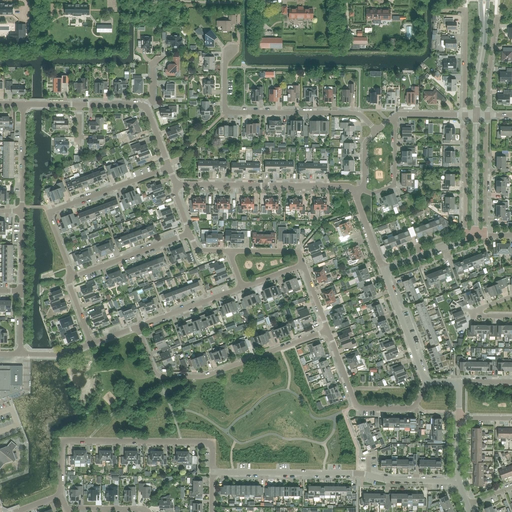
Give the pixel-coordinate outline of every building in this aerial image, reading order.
[(0,14),(13,15),(13,5),(5,5),(5,4),(0,3),(0,14)] [(76,6),(66,6),(66,15),(73,15),(73,16),(81,16),(81,15),(89,15),(89,6),(79,6),(79,5),(76,5),(76,6)] [(302,21),(303,20),(303,19),(313,19),(313,9),(303,9),(303,8),(298,8),(298,9),(287,9),(287,7),(282,7),(282,14),(286,14),(289,14),(289,19),(297,19),(297,20),(298,21),(302,21)] [(390,10),(385,10),(366,10),(366,20),(390,20),(390,10)] [(222,31),(231,32),(231,24),(235,24),(235,16),(229,16),(229,22),(217,21),(217,26),(222,27),(222,31)] [(447,25),(447,29),(456,30),(456,23),(453,23),(453,19),(444,19),(444,25),(447,25)] [(25,24),(19,24),(16,24),(15,42),(25,42),(25,24)] [(213,40),(216,38),(211,30),(205,35),(205,47),(213,47),(213,40)] [(179,45),(182,45),(182,40),(179,39),(179,36),(172,36),(172,38),(166,38),(166,33),(162,33),(162,40),(166,40),(166,44),(172,44),(172,48),(179,48),(179,45)] [(448,40),(448,36),(441,36),(441,41),(441,46),(443,48),(445,48),(456,48),(456,40),(448,40)] [(151,49),(152,49),(152,38),(148,38),(148,37),(141,37),(141,49),(146,49),(146,53),(151,53),(151,49)] [(282,39),(277,39),(256,38),(256,48),(281,49),(282,39)] [(511,47),(507,48),(507,52),(502,52),(502,61),(511,62),(511,56),(511,47)] [(208,69),(214,69),(214,64),(215,63),(214,62),(214,57),(211,57),(211,53),(202,53),(202,58),(205,58),(205,66),(204,66),(204,70),(208,70),(208,69)] [(448,59),(448,56),(439,56),(439,59),(439,60),(442,60),(442,62),(443,62),(444,62),(443,69),(455,69),(456,59),(452,59),(448,59)] [(175,74),(177,72),(179,72),(179,57),(172,57),(172,65),(170,65),(168,67),(168,70),(166,70),(166,73),(168,76),(171,76),(171,74),(175,74)] [(511,68),(509,68),(509,72),(500,72),(500,82),(507,82),(507,83),(511,83),(511,75),(511,74),(511,68)] [(68,84),(68,76),(62,76),(62,78),(56,78),(55,83),(54,82),(54,89),(55,89),(55,93),(62,93),(62,84),(68,84)] [(142,93),(143,80),(142,80),(142,76),(133,76),(133,80),(134,80),(134,93),(137,93),(138,94),(139,95),(140,94),(141,93),(142,93)] [(456,90),(456,88),(455,87),(455,80),(449,80),(449,77),(443,77),(442,81),(447,81),(447,91),(455,91),(455,90),(456,90)] [(87,89),(87,79),(82,79),(82,83),(78,83),(78,93),(84,93),(84,89),(87,89)] [(127,89),(127,80),(119,80),(117,83),(114,83),(114,93),(121,94),(122,89),(127,89)] [(20,94),(25,94),(25,86),(12,86),(12,81),(9,81),(9,90),(12,90),(12,94),(17,94),(20,94)] [(214,88),(214,81),(204,81),(204,88),(205,88),(205,94),(211,94),(211,90),(210,90),(210,88),(214,88)] [(107,89),(107,82),(99,82),(99,83),(95,83),(95,93),(103,93),(103,89),(104,88),(107,89)] [(171,96),(175,96),(175,84),(166,84),(166,90),(165,90),(164,89),(163,89),(163,90),(162,90),(162,91),(163,91),(163,92),(163,98),(171,98),(171,96)] [(354,93),(354,85),(349,85),(349,90),(342,90),(342,102),(350,102),(350,93),(354,93)] [(299,93),(299,86),(293,86),(288,86),(288,90),(287,90),(287,102),(295,102),(295,96),(295,93),(299,93)] [(262,95),(263,87),(257,87),(257,90),(252,90),(252,101),(259,101),(259,95),(262,95)] [(324,102),(332,102),(332,94),(335,94),(336,87),(332,87),(332,90),(324,90),(324,102)] [(418,95),(418,87),(412,87),(412,92),(412,93),(407,93),(407,96),(406,96),(406,100),(407,100),(407,104),(414,104),(414,95),(418,95)] [(281,97),(281,88),(274,88),(274,90),(269,90),(269,101),(277,102),(277,97),(281,97)] [(304,88),(304,98),(306,98),(306,102),(313,102),(313,95),(317,95),(317,88),(304,88)] [(367,97),(367,102),(369,102),(369,103),(377,104),(377,95),(380,95),(380,89),(374,89),(374,93),(369,93),(369,97),(367,97)] [(441,100),(443,97),(435,89),(433,91),(433,92),(424,92),(424,100),(428,100),(428,104),(436,104),(436,99),(437,99),(438,100),(441,100)] [(399,96),(399,90),(394,90),(394,93),(387,93),(387,104),(396,104),(396,96),(399,96)] [(511,97),(511,90),(506,90),(506,95),(498,95),(498,99),(497,100),(497,102),(498,103),(498,104),(504,104),(504,105),(509,105),(509,97),(511,97)] [(202,108),(201,108),(201,115),(205,115),(205,121),(206,121),(207,121),(207,120),(208,120),(209,118),(210,115),(213,115),(213,108),(208,108),(208,106),(209,106),(209,102),(202,102),(202,108)] [(176,112),(177,106),(169,106),(168,109),(161,109),(161,117),(162,117),(162,118),(163,119),(166,119),(166,118),(166,117),(171,118),(171,112),(176,112)] [(9,120),(9,117),(3,117),(3,128),(6,128),(6,130),(9,130),(9,131),(12,131),(12,120),(9,120)] [(54,118),(54,124),(56,124),(56,129),(68,129),(68,121),(64,121),(64,118),(54,118)] [(103,130),(104,118),(96,118),(96,122),(89,122),(89,130),(103,130)] [(137,123),(138,123),(137,120),(131,122),(129,119),(123,121),(126,127),(128,126),(129,130),(139,126),(137,123)] [(275,130),(275,121),(269,121),(269,126),(266,126),(266,133),(269,133),(269,130),(275,130)] [(281,134),(281,136),(285,136),(285,126),(281,126),(281,121),(275,121),(275,130),(275,134),(281,134)] [(297,131),(297,121),(291,121),(291,126),(288,126),(287,135),(293,135),(293,131),(297,131)] [(303,126),(303,121),(297,121),(297,131),(301,131),(301,136),(307,136),(307,126),(303,126)] [(319,135),(319,122),(310,121),(310,134),(313,134),(313,135),(319,135)] [(325,134),(328,134),(329,122),(319,122),(319,135),(325,135),(325,134)] [(344,132),(354,132),(354,126),(350,126),(350,123),(340,123),(340,128),(344,129),(344,132)] [(253,133),(256,133),(256,136),(263,136),(263,130),(259,130),(259,124),(253,124),(253,125),(253,133)] [(167,133),(169,140),(178,136),(177,133),(180,131),(178,125),(170,128),(171,132),(167,133)] [(246,131),(243,131),(243,137),(253,137),(253,133),(253,125),(246,125),(246,131)] [(402,134),(411,134),(411,130),(414,130),(414,125),(408,125),(408,128),(402,128),(402,134)] [(446,134),(455,134),(455,128),(449,128),(449,125),(443,125),(443,128),(446,129),(446,134)] [(142,132),(141,129),(140,129),(139,126),(129,130),(131,133),(127,134),(129,140),(136,138),(135,134),(142,132)] [(228,137),(228,136),(228,127),(228,126),(224,126),(224,127),(223,127),(222,127),(221,127),(220,128),(219,128),(218,129),(217,130),(216,131),(216,132),(215,133),(215,134),(215,135),(215,136),(215,137),(219,136),(224,136),(224,137),(228,137)] [(237,137),(237,126),(233,126),(233,127),(228,127),(228,136),(233,136),(233,137),(237,137)] [(506,136),(506,127),(500,127),(500,132),(497,132),(497,138),(500,138),(500,136),(506,136)] [(354,137),(354,132),(344,132),(344,134),(341,135),(341,140),(349,140),(349,137),(354,137)] [(411,138),(411,134),(402,134),(402,140),(408,140),(408,143),(414,143),(414,138),(411,138)] [(455,141),(455,134),(446,134),(446,140),(443,140),(443,144),(449,144),(449,141),(455,141)] [(89,140),(89,148),(93,148),(93,149),(99,149),(99,144),(100,143),(104,143),(104,136),(97,136),(97,140),(89,140)] [(61,142),(61,138),(55,138),(55,148),(59,148),(60,150),(60,153),(67,154),(67,148),(69,148),(69,142),(61,142)] [(340,140),(340,143),(344,143),(344,149),(354,149),(354,148),(355,148),(355,147),(355,146),(355,145),(354,145),(354,143),(349,143),(349,140),(341,140),(340,140)] [(149,151),(146,144),(141,147),(139,143),(131,146),(133,152),(137,151),(138,155),(149,151)] [(402,157),(411,157),(411,154),(415,154),(415,148),(409,148),(409,151),(402,151),(402,157)] [(449,151),(449,148),(443,148),(443,151),(446,152),(445,157),(454,157),(455,151),(449,151)] [(341,152),(341,157),(349,157),(349,154),(354,154),(354,149),(344,149),(341,149),(341,152)] [(145,159),(151,157),(149,151),(138,155),(139,158),(136,159),(138,165),(147,162),(145,159)] [(505,163),(505,157),(508,157),(508,154),(502,154),(502,157),(496,157),(496,163),(505,163)] [(340,157),(340,160),(341,160),(341,166),(344,166),(354,166),(354,161),(349,160),(349,157),(341,157),(340,157)] [(411,160),(411,157),(402,157),(402,163),(413,163),(413,166),(415,166),(415,160),(411,160)] [(454,164),(454,157),(445,157),(445,163),(443,163),(443,167),(449,167),(449,164),(454,164)] [(123,168),(125,167),(123,160),(117,162),(119,166),(116,167),(119,176),(125,174),(123,168)] [(505,169),(505,163),(496,163),(496,169),(502,169),(502,172),(508,172),(508,169),(505,169)] [(116,167),(115,165),(115,164),(106,167),(108,173),(111,172),(113,178),(119,176),(116,167)] [(354,172),(354,166),(344,166),(344,171),(341,171),(341,175),(349,175),(349,172),(354,172)] [(107,178),(104,169),(103,167),(98,168),(99,171),(102,179),(107,178)] [(411,174),(416,174),(416,170),(408,170),(408,174),(402,174),(401,180),(411,180),(411,174)] [(445,180),(454,180),(454,174),(449,174),(449,171),(443,171),(443,174),(445,174),(445,180)] [(90,185),(93,184),(90,175),(85,176),(88,185),(89,184),(90,185)] [(83,187),(80,178),(79,176),(75,178),(76,180),(79,188),(80,188),(81,189),(83,188),(83,187)] [(496,187),(505,187),(507,187),(507,184),(509,184),(509,178),(502,178),(502,181),(496,181),(496,187)] [(414,180),(411,180),(401,180),(401,186),(407,186),(407,192),(414,192),(414,180)] [(454,187),(454,180),(445,180),(445,186),(442,186),(442,190),(449,190),(449,187),(454,187)] [(62,190),(65,189),(62,182),(57,184),(59,189),(55,190),(58,199),(64,196),(62,190)] [(69,192),(74,190),(71,182),(66,184),(69,192)] [(163,190),(161,184),(156,186),(155,183),(147,186),(149,192),(153,190),(154,194),(163,190)] [(505,193),(505,187),(496,187),(496,193),(501,193),(501,196),(508,196),(508,193),(505,193)] [(55,190),(52,191),(51,188),(45,190),(48,196),(50,195),(53,201),(58,199),(55,190)] [(154,194),(151,195),(152,199),(154,204),(162,201),(161,198),(166,196),(163,190),(154,194)] [(1,191),(1,201),(6,201),(6,199),(9,199),(10,193),(6,193),(6,191),(1,191)] [(128,193),(131,201),(135,200),(136,205),(142,203),(139,196),(136,197),(134,191),(128,193)] [(133,205),(131,201),(128,193),(122,195),(125,201),(122,202),(124,209),(130,207),(129,206),(133,205)] [(388,196),(391,205),(395,204),(396,207),(402,205),(399,197),(396,198),(394,193),(388,196)] [(449,197),(449,194),(442,194),(442,197),(445,197),(445,203),(454,203),(454,197),(449,197)] [(388,206),(391,205),(388,196),(382,198),(384,203),(380,204),(384,212),(389,210),(388,206)] [(199,209),(199,198),(193,198),(193,205),(190,205),(190,213),(194,213),(194,209),(199,209)] [(199,198),(199,209),(204,209),(204,213),(209,213),(209,206),(205,206),(205,198),(199,198)] [(223,209),(223,198),(217,198),(217,206),(214,206),(214,213),(218,213),(219,209),(223,209)] [(229,198),(224,198),(223,198),(223,209),(228,209),(228,213),(232,213),(232,206),(229,206),(229,198)] [(247,209),(247,199),(241,199),(241,206),(238,206),(238,213),(243,213),(243,209),(247,209)] [(254,206),(254,199),(247,199),(247,209),(252,209),(252,214),(257,214),(257,206),(254,206)] [(272,210),(272,199),(266,199),(265,206),(262,206),(261,214),(267,214),(267,209),(272,210)] [(276,214),(281,214),(281,206),(278,206),(278,199),(272,199),(272,210),(276,210),(276,214)] [(296,210),(296,199),(290,199),(290,206),(286,206),(286,214),(291,214),(291,210),(296,210)] [(302,207),(302,199),(296,199),(296,210),(301,210),(301,214),(305,214),(305,207),(302,207)] [(320,210),(320,199),(314,199),(314,207),(311,207),(311,214),(315,214),(315,210),(320,210)] [(326,207),(326,200),(320,199),(320,210),(324,210),(325,214),(329,214),(329,207),(326,207)] [(121,210),(120,208),(117,200),(112,202),(115,210),(116,212),(121,210)] [(508,206),(508,202),(501,202),(501,205),(496,205),(496,212),(505,212),(505,208),(506,208),(507,207),(507,206),(508,206)] [(454,210),(454,203),(445,203),(445,209),(442,209),(442,213),(448,213),(449,210),(454,210)] [(173,216),(171,209),(166,211),(165,208),(157,211),(159,217),(163,215),(164,219),(173,216)] [(81,222),(86,221),(83,212),(78,214),(81,222)] [(505,217),(505,212),(496,212),(496,218),(501,218),(501,221),(507,221),(507,218),(505,217)] [(73,214),(67,216),(70,224),(72,228),(80,225),(78,219),(75,220),(73,214)] [(72,228),(70,224),(67,216),(61,218),(64,224),(61,225),(63,232),(69,230),(68,229),(71,228),(72,229),(72,228)] [(171,223),(175,222),(173,216),(164,219),(165,222),(162,224),(164,229),(172,226),(171,223)] [(446,226),(444,219),(442,217),(439,218),(439,220),(434,221),(437,230),(443,228),(442,227),(446,226)] [(351,228),(349,222),(342,224),(341,221),(334,223),(335,228),(339,227),(341,231),(351,228)] [(432,232),(437,230),(434,221),(429,223),(432,232)] [(0,222),(0,232),(5,232),(5,230),(8,230),(8,223),(5,223),(5,222),(0,222)] [(156,233),(154,226),(152,222),(149,223),(150,226),(147,228),(150,236),(153,235),(156,233)] [(427,234),(432,232),(429,223),(424,225),(427,234)] [(422,236),(427,234),(424,225),(419,227),(422,236)] [(150,236),(147,228),(143,229),(142,226),(139,227),(143,238),(147,237),(150,236)] [(140,239),(143,238),(139,227),(136,228),(137,231),(134,232),(137,241),(140,240),(140,239)] [(286,234),(286,227),(278,227),(278,239),(283,239),(283,244),(290,244),(290,234),(286,234)] [(422,236),(419,227),(414,229),(413,227),(410,228),(413,236),(416,234),(417,238),(422,236)] [(346,236),(353,233),(351,228),(341,231),(343,236),(339,237),(341,242),(348,240),(346,236)] [(410,237),(413,236),(410,228),(407,229),(408,231),(403,233),(406,242),(412,240),(410,237)] [(137,241),(134,232),(130,234),(129,230),(126,231),(131,243),(134,242),(137,241)] [(209,230),(208,231),(208,230),(201,230),(201,234),(201,238),(201,240),(206,240),(206,243),(212,243),(212,234),(212,230),(209,230)] [(290,244),(296,244),(296,239),(300,239),(300,230),(293,230),(293,234),(290,234),(290,244)] [(127,244),(131,243),(126,231),(123,232),(125,236),(121,237),(124,246),(127,245),(127,244)] [(228,231),(228,237),(231,237),(231,243),(237,243),(237,232),(237,231),(231,231),(228,231)] [(237,232),(237,243),(244,243),(244,237),(247,237),(247,231),(241,231),(241,232),(237,232)] [(401,244),(398,235),(397,232),(392,234),(393,237),(396,246),(401,244)] [(263,243),(263,235),(256,234),(256,233),(252,233),(252,243),(263,243)] [(274,243),(275,233),(271,233),(271,235),(263,235),(263,243),(274,243)] [(401,244),(406,242),(403,233),(398,235),(401,244)] [(212,243),(217,243),(218,240),(223,240),(223,234),(212,234),(212,243)] [(124,246),(121,237),(118,239),(116,235),(113,236),(118,248),(121,246),(122,247),(124,246)] [(391,248),(388,239),(386,235),(381,237),(386,250),(391,248)] [(391,248),(396,246),(393,237),(388,239),(391,248)] [(110,254),(113,253),(110,246),(114,245),(111,239),(105,242),(106,244),(103,245),(106,254),(110,253),(110,254)] [(319,248),(322,247),(320,241),(308,246),(311,255),(320,252),(319,248)] [(106,254),(103,245),(100,246),(99,244),(93,246),(95,252),(98,251),(101,257),(104,256),(103,256),(106,254)] [(503,254),(503,244),(497,244),(497,249),(493,249),(493,257),(499,257),(499,254),(503,254)] [(511,249),(510,250),(510,244),(503,244),(503,254),(510,254),(510,257),(511,257),(511,249)] [(350,245),(343,247),(344,252),(345,252),(347,257),(350,255),(360,251),(358,246),(351,248),(350,245)] [(192,262),(189,253),(186,255),(183,246),(180,247),(180,248),(177,249),(180,258),(184,257),(184,260),(187,259),(189,263),(192,262)] [(89,262),(92,261),(89,254),(92,253),(90,247),(84,249),(85,252),(82,253),(85,262),(88,261),(89,262)] [(177,260),(180,258),(177,249),(174,251),(173,250),(170,251),(173,257),(170,258),(172,265),(178,262),(177,260)] [(85,262),(82,253),(81,251),(71,254),(74,260),(77,259),(79,265),(82,264),(85,262)] [(360,251),(350,255),(352,260),(348,261),(349,265),(356,263),(355,260),(362,257),(360,251)] [(491,256),(488,257),(486,251),(484,252),(483,253),(481,254),(484,262),(489,260),(490,263),(493,262),(491,256)] [(327,259),(325,254),(321,255),(320,252),(311,255),(315,264),(327,259)] [(478,264),(484,262),(481,254),(478,255),(476,254),(475,255),(478,264)] [(473,266),(478,264),(475,255),(473,255),(473,256),(473,257),(470,258),(473,266)] [(165,269),(168,268),(164,257),(160,258),(160,257),(157,258),(160,267),(164,266),(165,269)] [(157,268),(160,267),(157,258),(154,259),(155,260),(151,261),(155,273),(158,272),(157,268)] [(468,268),(473,266),(470,258),(467,259),(466,258),(464,259),(468,268)] [(462,270),(468,268),(464,259),(463,259),(462,260),(462,261),(459,262),(462,270)] [(153,274),(155,273),(151,261),(148,263),(147,262),(144,263),(148,272),(151,271),(153,274)] [(462,270),(459,262),(457,263),(456,262),(453,263),(456,269),(453,270),(455,276),(463,273),(462,270)] [(144,273),(148,272),(144,263),(142,264),(142,265),(138,266),(143,278),(145,277),(144,273)] [(225,270),(223,264),(219,266),(217,263),(210,266),(212,271),(215,270),(216,274),(225,270)] [(324,271),(327,270),(325,265),(318,267),(320,270),(314,272),(316,278),(325,274),(324,271)] [(140,279),(143,278),(138,266),(135,268),(135,267),(132,268),(135,277),(139,275),(140,279)] [(454,278),(452,272),(449,273),(447,267),(445,267),(444,269),(442,270),(445,278),(450,276),(451,279),(454,278)] [(131,278),(135,277),(132,268),(129,269),(129,270),(125,271),(130,283),(133,281),(131,278)] [(357,277),(368,273),(366,268),(359,270),(358,268),(351,270),(352,273),(355,272),(356,275),(357,277)] [(121,283),(128,281),(125,275),(122,276),(120,270),(117,271),(117,272),(114,273),(117,282),(121,281),(121,283)] [(223,278),(228,276),(225,270),(216,274),(218,277),(214,278),(217,284),(224,281),(223,278)] [(439,280),(445,278),(442,270),(439,271),(437,270),(436,271),(439,280)] [(436,281),(439,280),(436,271),(434,271),(434,272),(434,273),(431,274),(434,282),(435,285),(438,284),(436,281)] [(114,283),(117,282),(114,273),(111,274),(110,273),(107,274),(110,281),(107,282),(109,288),(115,286),(114,283)] [(358,286),(364,284),(363,281),(370,278),(368,273),(357,277),(359,282),(357,283),(358,286)] [(332,281),(330,276),(326,278),(325,274),(316,278),(319,283),(324,281),(325,284),(332,281)] [(429,284),(434,282),(431,274),(429,275),(427,274),(425,275),(427,281),(425,282),(427,288),(430,287),(429,284)] [(414,277),(407,280),(406,277),(401,279),(404,287),(416,283),(414,277)] [(294,278),(290,280),(294,292),(300,290),(296,278),(294,279),(294,278)] [(193,283),(196,292),(198,291),(198,290),(201,289),(200,287),(203,286),(201,280),(193,283)] [(294,292),(290,280),(285,282),(286,282),(284,283),(284,285),(282,286),(285,294),(287,292),(288,294),(294,292)] [(493,286),(496,295),(502,293),(500,288),(504,286),(501,280),(495,282),(496,285),(493,286)] [(94,293),(93,289),(97,288),(94,282),(86,285),(87,288),(81,290),(84,297),(94,293)] [(474,293),(471,294),(475,303),(480,301),(479,297),(482,296),(481,295),(479,288),(480,288),(478,282),(473,286),(475,290),(473,290),(474,293)] [(191,294),(196,292),(193,283),(188,285),(191,294)] [(415,289),(413,284),(416,283),(404,287),(406,292),(415,289)] [(366,292),(374,289),(372,284),(365,286),(364,284),(358,286),(357,286),(358,289),(365,287),(366,292)] [(496,295),(493,286),(489,287),(488,284),(483,286),(486,293),(489,292),(490,297),(496,295)] [(186,295),(191,294),(188,285),(183,287),(186,296),(187,296),(186,295)] [(272,297),(278,294),(279,296),(282,295),(279,287),(276,288),(275,286),(273,287),(273,286),(269,288),(272,297)] [(337,294),(336,291),(334,286),(327,288),(328,291),(322,293),(325,299),(334,296),(337,294)] [(181,298),(186,296),(183,287),(178,288),(181,298)] [(181,298),(178,288),(173,290),(177,299),(181,297),(181,298)] [(266,299),(272,297),(269,288),(265,289),(265,290),(263,291),(264,293),(261,294),(264,301),(267,300),(266,299)] [(364,298),(362,299),(363,303),(371,300),(369,297),(376,294),(374,289),(366,292),(363,293),(364,298)] [(408,297),(417,294),(415,289),(406,292),(408,297)] [(59,298),(63,296),(61,290),(52,293),(53,297),(50,298),(52,304),(60,301),(59,298)] [(172,301),(177,299),(173,290),(168,292),(172,301)] [(475,303),(471,294),(470,291),(462,294),(464,301),(467,300),(469,305),(475,303)] [(169,302),(172,301),(168,292),(160,295),(163,301),(165,300),(166,302),(169,301),(169,302)] [(99,295),(96,296),(94,293),(84,297),(86,303),(92,301),(93,304),(101,301),(99,295)] [(252,304),(258,302),(258,303),(261,302),(258,295),(256,296),(255,294),(253,294),(248,295),(252,304)] [(417,294),(408,297),(410,303),(419,299),(417,294)] [(246,307),(252,304),(248,295),(244,297),(244,298),(242,298),(243,301),(241,302),(243,309),(246,308),(246,307)] [(340,303),(338,298),(335,299),(334,296),(325,299),(327,305),(333,303),(334,306),(340,303)] [(147,301),(152,312),(153,312),(154,311),(154,310),(157,309),(155,304),(158,303),(156,297),(147,301)] [(68,309),(66,302),(61,304),(60,301),(52,304),(51,304),(53,310),(58,308),(59,312),(68,309)] [(151,312),(152,312),(147,301),(139,304),(141,309),(144,308),(146,313),(148,312),(149,313),(151,312)] [(238,303),(235,304),(234,301),(232,302),(228,303),(231,312),(237,310),(238,311),(240,310),(238,303)] [(417,310),(426,307),(424,301),(415,305),(417,310)] [(225,314),(231,312),(228,303),(224,305),(222,306),(223,308),(220,309),(223,317),(226,316),(225,314)] [(374,312),(382,309),(380,304),(373,306),(372,304),(366,306),(367,309),(370,308),(371,310),(373,309),(374,312)] [(93,320),(107,315),(103,305),(95,308),(96,312),(90,314),(93,320)] [(134,312),(137,311),(135,305),(127,308),(131,320),(132,319),(133,319),(134,318),(136,317),(134,312)] [(310,315),(308,310),(308,311),(307,309),(305,310),(303,307),(296,310),(298,314),(299,314),(301,318),(310,315)] [(342,314),(345,312),(343,307),(333,311),(334,314),(330,315),(333,321),(343,317),(342,314)] [(419,315),(428,312),(426,307),(417,310),(419,315)] [(130,320),(131,320),(127,308),(118,312),(120,317),(123,316),(125,321),(128,320),(129,320),(130,320)] [(372,322),(378,320),(377,317),(384,314),(382,309),(374,312),(376,317),(371,319),(372,322)] [(217,323),(220,322),(216,310),(213,311),(214,314),(210,315),(213,324),(217,323)] [(455,320),(464,316),(462,311),(457,313),(456,310),(449,312),(450,315),(453,314),(455,320)] [(421,320),(429,317),(428,312),(419,315),(421,320)] [(210,315),(206,317),(205,314),(202,315),(206,327),(209,326),(213,324),(210,315)] [(100,324),(102,327),(110,324),(107,315),(93,320),(95,326),(100,324)] [(204,328),(206,327),(202,315),(199,316),(200,319),(196,321),(200,330),(204,328)] [(311,319),(310,315),(301,318),(302,322),(301,323),(303,328),(310,325),(309,322),(311,321),(311,319)] [(68,330),(66,327),(74,324),(71,316),(60,321),(61,325),(58,327),(60,333),(68,330)] [(464,316),(455,320),(456,323),(454,324),(456,329),(462,327),(461,324),(466,322),(464,316)] [(349,325),(347,319),(344,320),(343,317),(333,321),(335,326),(341,324),(342,327),(349,325)] [(423,325),(431,322),(429,317),(421,320),(423,325)] [(196,321),(192,322),(191,319),(189,320),(193,332),(195,331),(196,331),(200,330),(196,321)] [(190,333),(193,332),(189,320),(186,321),(187,324),(183,326),(186,335),(190,333)] [(380,328),(388,325),(386,320),(379,322),(378,320),(372,322),(373,325),(374,324),(376,329),(380,328)] [(431,322),(423,325),(425,330),(433,327),(435,326),(433,321),(431,322)] [(283,337),(287,335),(289,334),(288,332),(291,331),(288,323),(284,325),(284,326),(280,328),(283,337)] [(183,326),(179,327),(178,324),(175,326),(179,337),(182,336),(186,335),(183,326)] [(388,325),(380,328),(381,331),(379,331),(380,334),(376,335),(377,338),(384,336),(383,333),(390,330),(388,325)] [(476,334),(476,326),(471,325),(471,330),(468,330),(468,337),(476,337),(476,334)] [(495,337),(495,330),(492,330),(492,326),(487,326),(487,334),(489,334),(489,337),(495,337)] [(504,334),(504,326),(498,326),(498,330),(495,330),(495,337),(501,337),(501,334),(504,334)] [(427,335),(435,332),(433,327),(425,330),(427,335)] [(275,328),(271,330),(273,337),(276,336),(277,339),(279,338),(283,337),(280,328),(276,330),(275,328)] [(341,342),(350,339),(348,336),(352,334),(350,329),(344,331),(345,334),(339,337),(341,342)] [(76,331),(69,334),(68,330),(60,333),(62,340),(66,338),(68,343),(79,339),(76,331)] [(156,343),(164,340),(163,335),(164,335),(162,330),(155,333),(156,336),(154,336),(154,338),(154,339),(156,343)] [(263,345),(267,343),(267,342),(269,342),(268,339),(271,338),(268,331),(263,333),(263,334),(259,336),(263,345)] [(429,340),(437,337),(435,332),(427,335),(429,340)] [(258,346),(263,345),(259,336),(255,337),(255,336),(250,338),(253,345),(255,344),(256,346),(258,346)] [(244,337),(237,340),(239,343),(242,352),(246,351),(246,350),(248,349),(247,347),(250,346),(247,339),(245,340),(244,337)] [(437,337),(429,340),(430,345),(439,342),(437,337)] [(357,346),(354,340),(351,342),(350,339),(341,342),(343,348),(349,345),(350,348),(357,346)] [(169,348),(167,343),(166,344),(164,340),(156,343),(157,347),(158,347),(158,349),(161,348),(162,351),(169,348)] [(387,350),(395,347),(393,342),(387,344),(386,340),(379,343),(381,348),(385,347),(386,351),(387,350)] [(322,349),(321,344),(318,345),(317,342),(307,345),(311,353),(322,349)] [(238,354),(242,352),(239,343),(235,345),(234,344),(229,345),(232,353),(235,352),(236,354),(238,353),(238,354)] [(227,355),(229,354),(226,344),(217,348),(218,351),(221,360),(226,358),(225,358),(227,357),(227,355)] [(438,352),(438,351),(440,350),(439,345),(428,350),(430,355),(438,352)] [(395,347),(387,350),(389,354),(385,355),(387,361),(394,358),(393,355),(398,353),(396,347),(395,347)] [(163,353),(160,354),(161,356),(162,361),(171,357),(170,353),(171,353),(169,348),(162,351),(163,353)] [(322,355),(324,354),(322,349),(311,353),(311,354),(312,353),(312,354),(313,359),(311,359),(312,362),(323,358),(322,355)] [(217,362),(221,360),(218,351),(214,353),(214,351),(209,353),(211,361),(214,360),(215,362),(217,361),(217,362)] [(351,356),(347,358),(349,364),(360,359),(357,351),(350,353),(351,356)] [(432,360),(440,357),(438,352),(430,355),(432,360)] [(200,367),(205,365),(204,364),(206,364),(206,361),(208,360),(206,353),(201,355),(201,356),(197,358),(200,367)] [(440,357),(432,360),(433,365),(446,360),(444,355),(440,357)] [(173,361),(172,359),(175,358),(174,356),(162,361),(164,365),(165,367),(167,366),(168,369),(176,366),(174,361),(173,361)] [(465,370),(465,362),(465,358),(463,358),(463,357),(457,357),(457,366),(460,366),(460,370),(465,370)] [(503,371),(503,363),(501,363),(501,357),(495,357),(495,360),(495,366),(498,366),(498,371),(503,371)] [(196,368),(200,367),(197,358),(193,359),(193,358),(188,360),(190,367),(193,366),(194,368),(196,368)] [(329,365),(327,360),(324,361),(323,358),(312,362),(313,365),(316,365),(317,368),(318,369),(320,368),(329,365)] [(360,359),(349,364),(351,369),(356,367),(357,371),(365,368),(361,359),(360,359)] [(486,359),(486,371),(492,371),(492,366),(495,366),(495,360),(486,359)] [(454,360),(452,360),(446,360),(433,365),(435,370),(447,366),(447,363),(449,363),(449,366),(449,367),(450,367),(450,368),(450,367),(454,367),(454,360)] [(23,366),(10,366),(0,365),(0,398),(22,391),(23,366)] [(322,373),(330,370),(329,365),(320,368),(322,373)] [(394,376),(404,371),(402,366),(396,368),(395,365),(389,367),(393,376),(391,377),(394,376)] [(321,379),(332,375),(330,370),(322,373),(319,374),(321,379)] [(404,371),(394,376),(397,384),(403,382),(402,379),(407,377),(405,371),(404,371)] [(331,382),(334,380),(332,375),(321,379),(321,380),(322,379),(324,384),(326,384),(327,387),(332,384),(331,382)] [(338,391),(336,386),(334,387),(332,384),(327,387),(328,389),(324,391),(326,396),(338,391)] [(329,404),(333,403),(339,401),(337,398),(340,397),(338,391),(326,396),(329,404)] [(441,419),(435,419),(435,416),(430,416),(430,419),(433,419),(433,424),(431,424),(441,424),(441,419)] [(388,428),(388,418),(383,418),(383,419),(380,419),(380,426),(383,426),(383,427),(388,428)] [(410,418),(410,428),(410,431),(418,431),(419,420),(415,420),(415,418),(410,418)] [(371,423),(367,424),(366,422),(357,425),(359,430),(368,427),(372,425),(371,423)] [(361,435),(370,432),(368,427),(359,430),(361,435)] [(373,433),(371,434),(370,432),(361,435),(363,440),(372,437),(374,436),(373,433)] [(441,441),(441,435),(430,435),(433,435),(433,440),(427,440),(427,443),(434,444),(434,441),(441,441)] [(374,442),(372,437),(363,440),(365,445),(374,442)] [(0,468),(0,469),(5,464),(15,460),(12,451),(17,446),(11,441),(7,447),(0,449),(0,468)] [(367,451),(376,447),(375,445),(378,444),(377,441),(374,442),(365,445),(367,451)] [(112,451),(112,450),(109,450),(109,451),(107,452),(107,461),(109,460),(109,464),(118,464),(118,460),(116,460),(116,457),(112,457),(112,451)] [(71,456),(71,464),(75,465),(75,464),(80,464),(80,460),(80,451),(74,451),(74,456),(71,456)] [(80,460),(80,464),(91,464),(91,455),(86,455),(86,451),(80,451),(80,460)] [(131,461),(131,451),(125,451),(125,457),(121,457),(121,464),(128,464),(128,461),(131,461)] [(138,457),(138,451),(131,451),(131,461),(135,461),(135,464),(140,464),(141,457),(138,457)] [(107,461),(107,452),(100,452),(100,457),(96,457),(96,465),(103,465),(103,461),(107,461)] [(157,461),(157,452),(151,452),(151,457),(148,457),(148,465),(153,465),(153,461),(157,461)] [(163,457),(163,452),(157,452),(157,461),(161,461),(161,465),(167,465),(167,457),(163,457)] [(182,464),(183,452),(176,452),(176,457),(173,457),(173,464),(177,464),(182,464)] [(189,458),(189,452),(183,452),(182,464),(186,465),(192,465),(192,458),(189,458)] [(416,461),(416,454),(413,454),(413,457),(408,457),(408,459),(408,460),(408,468),(413,468),(413,461),(416,461)] [(416,454),(416,461),(419,461),(419,468),(425,469),(425,460),(425,458),(419,457),(419,454),(416,454)] [(502,480),(507,478),(503,465),(501,466),(502,469),(498,471),(502,480)] [(511,475),(511,474),(509,467),(506,468),(504,465),(503,465),(507,478),(511,475)] [(193,487),(202,487),(202,481),(196,481),(196,478),(190,478),(190,483),(193,483),(193,487)] [(142,491),(142,497),(150,498),(150,492),(152,492),(152,488),(150,488),(150,487),(145,487),(145,484),(139,484),(139,491),(142,491)] [(229,494),(229,485),(224,485),(224,487),(221,487),(221,494),(229,494)] [(255,495),(255,497),(255,498),(260,498),(260,495),(263,495),(263,487),(260,487),(260,486),(255,486),(255,495)] [(314,498),(314,486),(308,486),(308,493),(305,493),(305,499),(308,499),(314,499),(314,498)] [(71,494),(71,500),(78,500),(78,493),(82,493),(82,487),(76,487),(76,490),(71,490),(70,490),(70,494),(71,494)] [(89,490),(88,500),(96,500),(96,494),(99,494),(99,487),(93,487),(93,490),(89,490)] [(107,490),(106,501),(114,501),(114,494),(117,494),(117,487),(111,487),(111,490),(107,490)] [(124,490),(124,501),(132,501),(132,494),(135,494),(135,487),(129,487),(129,490),(124,490)] [(202,494),(202,487),(193,487),(193,491),(190,491),(190,497),(195,497),(195,494),(202,494)] [(273,500),(273,496),(273,487),(268,487),(268,488),(265,488),(265,496),(264,496),(264,500),(273,500)] [(294,487),(294,496),(302,496),(302,489),(299,489),(299,487),(294,487)] [(346,499),(351,499),(355,499),(355,493),(352,493),(352,487),(346,487),(346,495),(346,499)] [(369,505),(369,502),(369,494),(363,494),(363,499),(360,499),(360,505),(369,505)] [(388,506),(388,499),(385,499),(385,494),(380,494),(380,503),(380,506),(388,506)] [(396,503),(396,494),(391,494),(391,499),(388,499),(388,506),(388,509),(391,509),(391,503),(396,503)] [(426,506),(426,499),(423,499),(423,494),(418,494),(418,503),(423,503),(423,506),(426,506)] [(447,495),(444,496),(443,495),(442,495),(441,494),(437,496),(438,499),(439,499),(440,501),(437,502),(438,505),(449,501),(447,495)] [(159,501),(159,508),(166,508),(166,511),(173,511),(173,505),(170,505),(170,501),(169,501),(168,496),(167,497),(161,498),(161,501),(159,501)] [(193,510),(202,510),(202,503),(195,503),(195,500),(190,500),(190,506),(193,506),(193,510)] [(443,509),(451,506),(449,501),(438,505),(439,507),(442,506),(443,509)]
